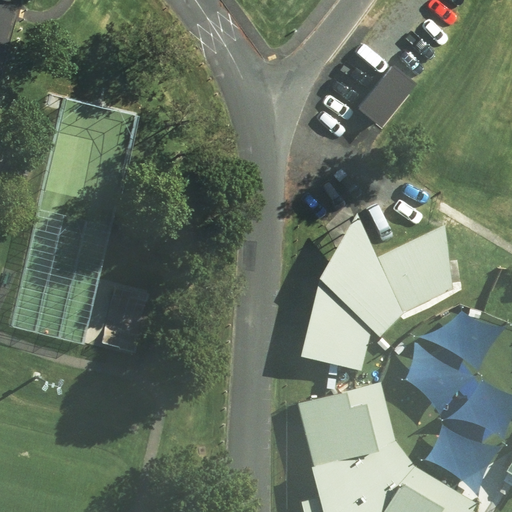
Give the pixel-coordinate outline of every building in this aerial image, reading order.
[(462,15),(436,0),(404,0),(361,71),(410,101),(462,15)] [(397,113),(354,86),(317,142),(360,170),(397,113)] [(0,160),(0,180),(21,187),(30,154),(4,147),(0,160)] [(299,349),(362,363),(371,324),(380,330),(404,306),(454,281),(442,217),(377,248),(357,204),(318,269),(299,349)] [(466,511),(475,498),(414,463),(395,436),(381,380),(298,401),(320,494),(301,498),(304,511),(466,511)] [(499,494),(508,483),(497,474),(488,485),(499,494)]
